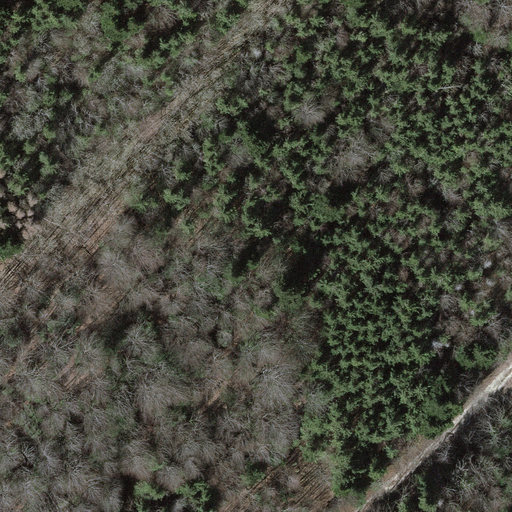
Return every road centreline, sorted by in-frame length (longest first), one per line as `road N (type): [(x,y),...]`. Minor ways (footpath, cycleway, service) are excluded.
road 1 (track): [(0,274),(272,0)]
road 2 (track): [(511,363),(368,511)]
